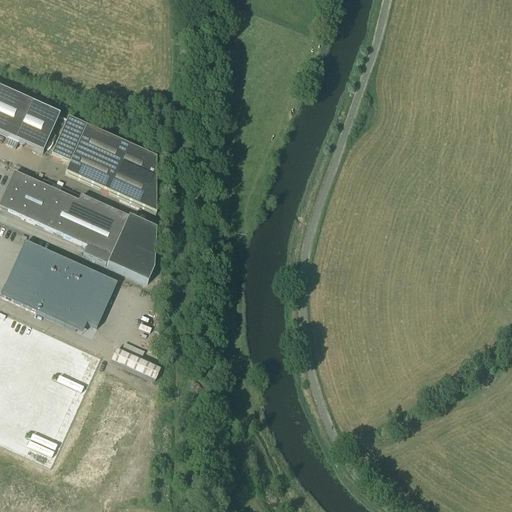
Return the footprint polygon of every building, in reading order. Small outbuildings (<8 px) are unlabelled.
[(0,91),(0,136),(42,156),(59,119),(0,91)] [(65,176),(156,216),(155,162),(67,122),(51,159),(69,167),(65,176)] [(4,196),(0,204),(0,205),(2,212),(87,250),(83,257),(148,286),(154,272),(155,233),(128,220),(80,199),(42,182),(40,187),(13,175),(4,196)] [(0,297),(0,299),(48,321),(66,329),(75,333),(79,324),(96,331),(116,286),(24,245),(0,297)] [(110,364),(154,384),(159,373),(140,364),(144,354),(124,345),(120,355),(115,353),(110,364)] [(103,379),(62,470),(98,486),(139,395),(103,379)] [(193,388),(198,394),(203,391),(198,385),(193,388)]
